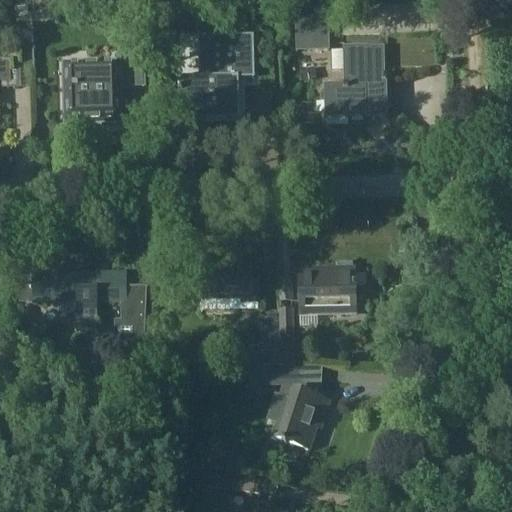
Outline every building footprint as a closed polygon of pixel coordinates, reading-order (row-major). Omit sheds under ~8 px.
[(42,0),(31,0),(32,25),(43,25),(42,0)] [(27,15),(18,15),(18,25),(31,24),(31,15),(27,15)] [(15,25),(17,71),(32,71),(31,24),(18,25),(15,25)] [(328,36),(309,36),(310,54),(328,54),(328,36)] [(198,80),(178,80),(179,125),(237,123),(236,80),(252,80),(251,39),(197,39),(198,80)] [(373,121),(375,119),(385,119),(383,51),(343,52),(344,88),(324,88),(325,120),(362,119),(364,121),(373,121)] [(75,81),(63,81),(64,127),(120,126),(119,90),(143,89),(142,59),(117,60),(117,66),(74,67),(75,81)] [(323,82),(333,82),(332,62),(322,63),(323,82)] [(353,317),(353,302),(352,271),(323,272),(323,275),(296,275),(297,318),(353,317)] [(256,274),(200,275),(200,303),(200,314),(257,313),(256,302),(256,274)] [(31,280),(32,306),(74,306),(74,337),(96,337),(96,306),(120,306),(120,323),(113,323),(114,347),(144,347),(147,290),(125,290),(125,277),(31,277),(31,280)] [(280,341),(293,341),(292,313),(279,313),(280,341)] [(257,357),(247,357),(248,374),(248,385),(269,385),(268,341),(256,351),(257,357)] [(280,341),(268,341),(268,371),(274,371),(281,370),(280,341)] [(140,364),(139,380),(148,381),(149,364),(140,364)] [(287,370),(281,370),(274,371),(274,385),(294,384),(294,371),(287,370)] [(283,400),(269,441),(308,453),(318,422),(321,424),(327,406),(323,404),(319,403),(320,390),(299,389),(296,389),(294,395),(291,403),(283,400)] [(213,458),(211,471),(211,472),(237,474),(238,460),(213,458)] [(208,476),(206,491),(253,496),(253,495),(254,481),(208,476)]
